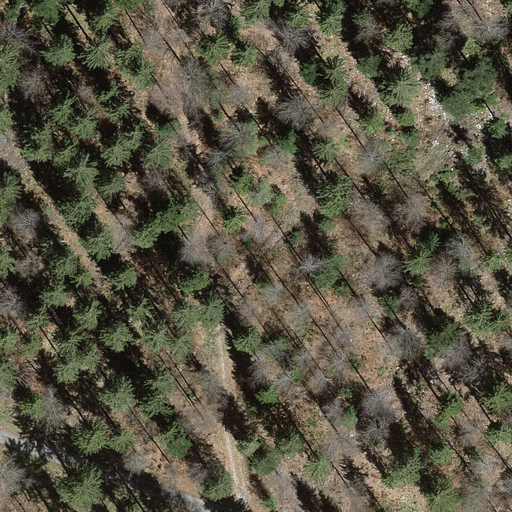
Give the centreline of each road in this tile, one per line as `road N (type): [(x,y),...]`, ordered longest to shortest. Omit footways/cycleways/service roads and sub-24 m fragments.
road 1 (track): [(239,511),(153,0)]
road 2 (unclassified): [(0,435),(216,511)]
